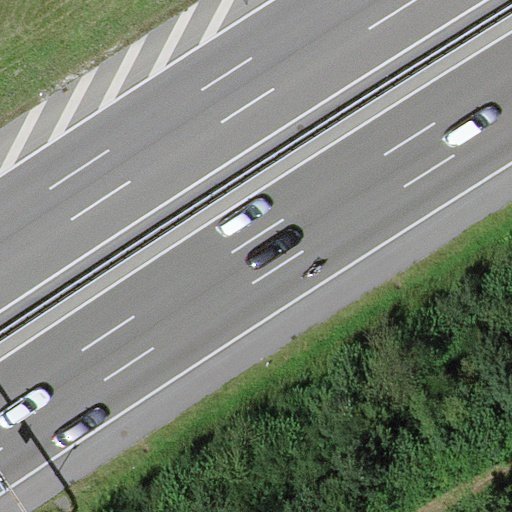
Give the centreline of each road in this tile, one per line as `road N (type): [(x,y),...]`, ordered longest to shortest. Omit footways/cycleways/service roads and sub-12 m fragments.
road 1 (motorway): [(0,428),(511,98)]
road 2 (motorway): [(380,0),(0,244)]
